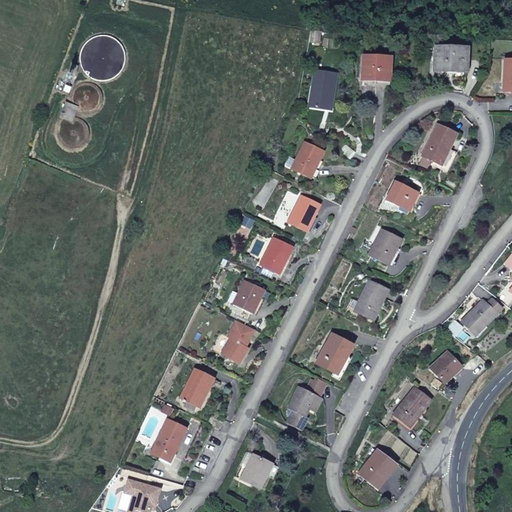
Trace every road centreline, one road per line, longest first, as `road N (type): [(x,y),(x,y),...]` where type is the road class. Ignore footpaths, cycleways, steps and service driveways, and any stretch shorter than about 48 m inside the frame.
road 1 (residential): [(185,511),(218,470),(374,150),(419,104),(458,97),(480,116),(487,152),(403,325)]
road 2 (track): [(0,440),(47,444),(64,430),(95,336),(137,126),(141,100),(125,95),(99,156),(84,164),(54,158),(44,134),(56,98)]
road 3 (residential): [(403,325),(333,462),(334,493),(349,511)]
road 4 (residential): [(403,325),(432,321),(511,224)]
